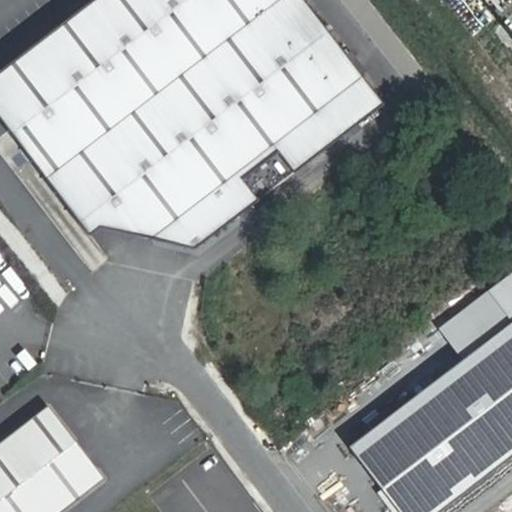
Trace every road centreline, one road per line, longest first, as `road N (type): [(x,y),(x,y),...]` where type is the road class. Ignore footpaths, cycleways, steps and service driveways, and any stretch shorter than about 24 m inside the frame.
road 1 (unknown): [(295,0),(364,88),(373,118),(239,239)]
road 2 (unclassified): [(289,511),(143,323)]
road 3 (unknown): [(143,323),(55,269),(0,191)]
road 4 (unknown): [(239,239),(143,323)]
